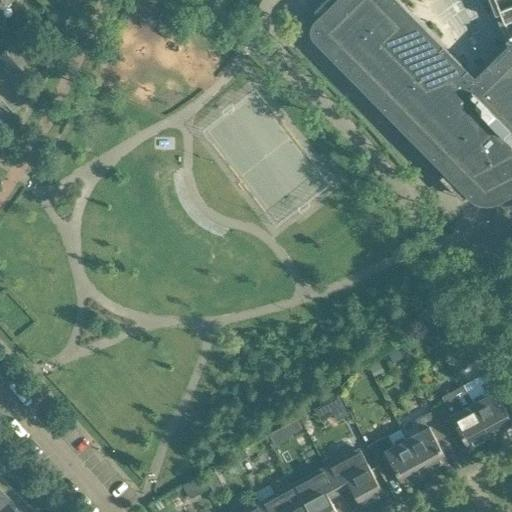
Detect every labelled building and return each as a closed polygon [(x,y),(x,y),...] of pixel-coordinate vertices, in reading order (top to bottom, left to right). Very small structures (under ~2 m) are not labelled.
[(0,0),(0,10),(10,1),(8,0),(0,0)] [(511,18),(503,22),(511,44),(511,45),(473,83),(391,0),(340,0),(341,0),(336,5),(321,19),(317,23),(315,26),(315,30),(315,33),(317,36),(317,37),(334,54),(334,53),(339,58),(339,59),(382,103),(383,103),(387,108),(431,153),(431,152),(436,157),(436,158),(471,193),(475,196),(480,198),(486,198),(491,198),(496,196),(511,187),(511,18)] [(511,0),(494,0),(503,22),(511,18),(511,0)] [(0,54),(0,62),(20,84),(38,67),(14,42),(0,54)] [(376,363),(368,367),(372,376),(381,372),(376,363)] [(511,397),(496,367),(463,385),(490,436),(511,424),(511,422),(502,405),(511,399),(511,397)] [(468,449),(490,436),(463,385),(442,396),(446,403),(433,410),(447,435),(457,429),(468,449)] [(336,402),(332,405),(324,408),(334,426),(345,420),(336,402)] [(436,440),(447,435),(433,410),(415,420),(420,431),(406,438),(424,472),(447,460),(436,440)] [(424,472),(406,438),(392,446),(386,435),(367,445),(380,470),(391,465),(402,484),(408,481),(410,485),(424,478),(422,474),(424,472)] [(379,497),(384,494),(360,449),(326,467),(340,492),(344,501),(345,500),(345,499),(354,494),(361,506),(366,504),(368,507),(381,500),(379,497)] [(336,511),(329,498),(340,492),(326,467),(293,485),(307,511),(336,511)] [(0,501),(14,488),(0,474),(0,501)] [(307,511),(293,485),(260,503),(265,511),(307,511)] [(0,511),(20,511),(29,504),(14,488),(0,501),(0,511)] [(265,511),(260,503),(243,511),(265,511)]
